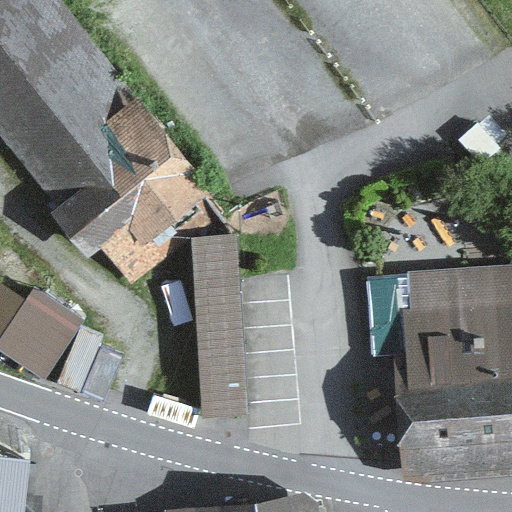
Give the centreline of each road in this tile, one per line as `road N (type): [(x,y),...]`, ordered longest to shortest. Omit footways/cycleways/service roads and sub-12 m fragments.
road 1 (unclassified): [(448,509),(206,457),(0,392)]
road 2 (unknown): [(84,422),(69,292),(0,213)]
